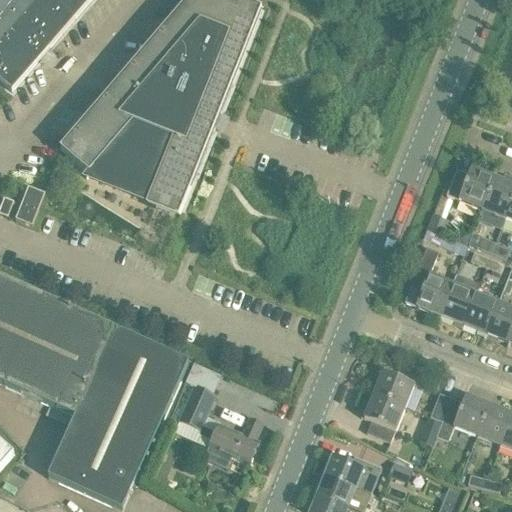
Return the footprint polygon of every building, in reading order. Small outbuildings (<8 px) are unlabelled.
[(0,0),(0,48),(0,82),(13,93),(93,0),(0,0)] [(222,117),(255,33),(263,13),(231,0),(228,8),(219,0),(193,0),(62,152),(89,176),(86,180),(88,181),(95,173),(180,206),(179,207),(184,209),(186,206),(185,206),(194,182),(196,182),(216,131),(210,129),(216,115),(222,117)] [(447,199),(483,213),(495,182),(472,173),(469,180),(457,175),(447,199)] [(483,213),(506,223),(511,206),(511,182),(505,180),(503,185),(495,182),(483,213)] [(42,208),(46,196),(30,189),(17,222),(33,229),(42,208)] [(0,213),(0,215),(9,219),(15,204),(5,200),(0,213)] [(433,217),(426,233),(442,240),(449,224),(433,217)] [(455,245),(467,250),(472,237),(466,235),(457,239),(455,245)] [(492,256),(496,247),(480,241),(477,250),(492,256)] [(507,262),(510,253),(496,247),(492,256),(507,262)] [(404,306),(416,310),(440,320),(452,288),(430,279),(439,255),(426,251),(417,274),(404,306)] [(471,265),(486,271),(490,262),(474,256),(471,265)] [(501,276),(504,268),(490,262),(486,271),(501,276)] [(440,320),(463,329),(476,298),(462,292),(466,282),(456,279),(452,288),(440,320)] [(83,422),(119,335),(0,281),(0,385),(76,419),(83,422)] [(463,329),(486,338),(498,307),(476,298),(463,329)] [(486,338),(508,348),(511,338),(511,312),(498,307),(486,338)] [(117,511),(123,511),(189,367),(119,335),(83,422),(76,419),(48,481),(117,511)] [(221,380),(193,367),(186,387),(194,390),(178,425),(179,426),(175,436),(209,451),(205,462),(226,471),(231,460),(250,468),(260,446),(256,444),(263,428),(249,422),(242,439),(220,429),(221,426),(208,420),(217,399),(214,397),(221,380)] [(383,376),(374,399),(406,412),(415,389),(383,376)] [(478,441),(490,409),(467,400),(464,407),(441,398),(431,422),(442,427),(437,440),(448,445),(454,431),(478,441)] [(406,412),(374,399),(365,423),(372,426),(368,437),(392,447),(406,412)] [(478,441),(500,450),(511,421),(511,418),(490,409),(478,441)] [(511,421),(500,450),(511,454),(511,421)] [(0,471),(14,456),(0,443),(0,471)] [(326,476),(325,479),(371,497),(381,472),(359,463),(356,469),(332,460),(330,467),(327,468),(325,474),(326,476)] [(411,473),(394,466),(390,477),(407,484),(411,473)] [(319,487),(317,493),(318,495),(317,498),(348,510),(352,511),(364,511),(367,508),(371,497),(325,479),(322,486),(319,487)] [(469,488),(484,492),(487,483),(471,479),(469,488)] [(500,496),(502,487),(487,483),(484,492),(500,496)] [(352,511),(348,510),(317,498),(316,501),(313,502),(311,507),(312,510),(311,511),(352,511)]
